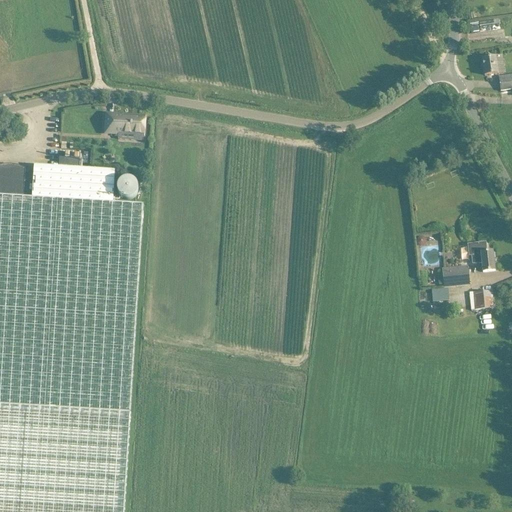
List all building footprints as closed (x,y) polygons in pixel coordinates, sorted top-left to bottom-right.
[(482,60),(485,76),(504,73),(502,57),(482,60)] [(511,90),(511,76),(499,78),(500,92),(511,90)] [(145,135),(146,117),(106,114),(105,134),(118,135),(119,133),(145,135)] [(59,165),(80,166),(80,154),(60,153),(59,165)] [(0,511),(123,511),(143,205),(113,203),(115,171),(34,166),(32,198),(24,197),(25,169),(23,168),(21,167),(18,166),(16,166),(14,165),(11,165),(9,165),(7,165),(3,165),(1,166),(0,165),(0,511)] [(117,190),(117,191),(118,192),(118,193),(118,194),(119,195),(120,196),(120,197),(121,198),(122,198),(123,199),(124,200),(125,200),(126,200),(127,200),(128,200),(130,200),(131,200),(132,200),(133,199),(134,199),(135,198),(135,197),(136,196),(137,195),(137,194),(138,193),(138,192),(138,191),(139,190),(139,189),(138,188),(138,187),(138,186),(137,185),(137,184),(136,183),(135,182),(134,181),(133,181),(132,180),(131,180),(130,180),(129,179),(128,179),(127,179),(126,179),(125,180),(124,180),(123,181),(122,181),(121,182),(120,183),(119,184),(119,185),(118,186),(118,187),(118,188),(117,189),(117,190)] [(495,271),(493,252),(487,253),(486,243),(468,245),(469,256),(472,256),(473,264),(482,263),(483,273),(495,271)] [(442,270),(444,288),(470,285),(468,267),(442,270)] [(471,293),(473,310),(493,308),(492,291),(471,293)] [(433,292),(419,293),(421,319),(435,317),(433,292)]
